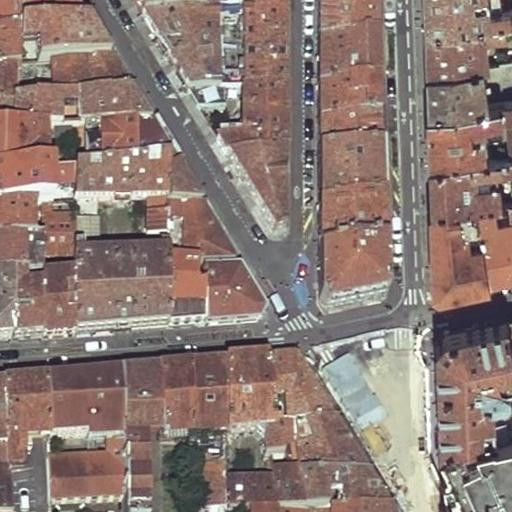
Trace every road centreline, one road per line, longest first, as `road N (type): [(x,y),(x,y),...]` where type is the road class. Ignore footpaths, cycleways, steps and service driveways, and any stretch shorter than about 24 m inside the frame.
road 1 (residential): [(97,0),(269,273)]
road 2 (residential): [(402,0),(408,318)]
road 3 (residential): [(0,368),(311,339)]
road 4 (residential): [(299,0),(299,214),(289,251),(269,273)]
road 5 (residential): [(408,318),(408,465),(424,511)]
